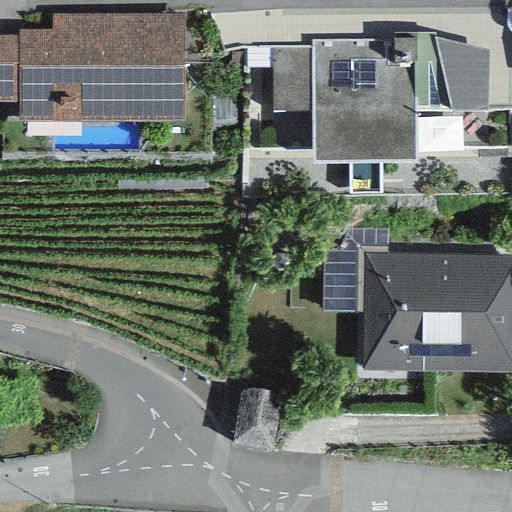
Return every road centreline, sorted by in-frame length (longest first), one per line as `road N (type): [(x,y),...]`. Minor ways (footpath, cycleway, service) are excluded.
road 1 (residential): [(0,330),(150,376),(204,413),(220,482)]
road 2 (residential): [(511,473),(220,482)]
road 3 (residential): [(220,482),(0,500)]
